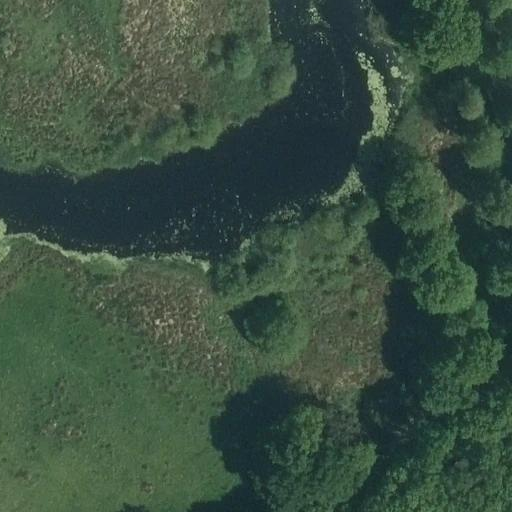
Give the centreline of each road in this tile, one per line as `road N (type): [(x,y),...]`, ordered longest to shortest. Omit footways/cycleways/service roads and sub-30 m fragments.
road 1 (track): [(511,349),(421,425),(400,456),(394,511)]
road 2 (track): [(468,0),(511,143)]
